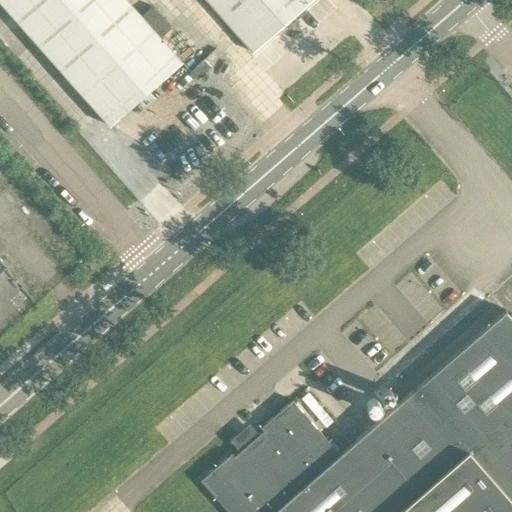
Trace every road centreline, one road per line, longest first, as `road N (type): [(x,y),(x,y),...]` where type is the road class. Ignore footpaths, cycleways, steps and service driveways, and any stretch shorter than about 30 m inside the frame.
road 1 (unclassified): [(116,511),(493,194),(392,62)]
road 2 (tertiary): [(148,276),(392,62)]
road 3 (unclassified): [(148,276),(0,99)]
road 4 (tertiary): [(0,405),(148,276)]
